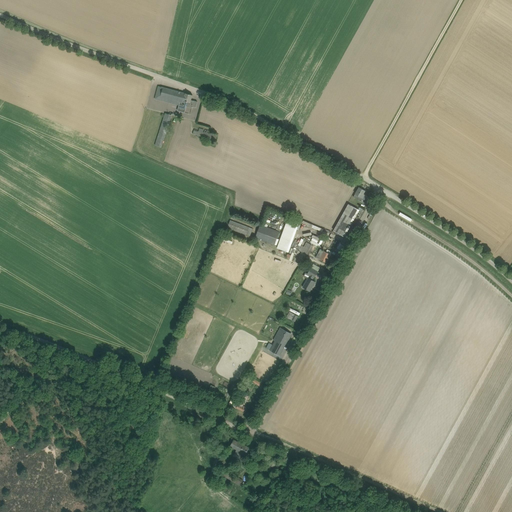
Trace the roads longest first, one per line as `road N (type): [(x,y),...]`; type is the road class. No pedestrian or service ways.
road 1 (unclassified): [(511,281),(461,239),(240,106),(0,15)]
road 2 (track): [(248,430),(380,188)]
road 3 (track): [(61,348),(248,430)]
road 4 (track): [(362,177),(460,0)]
road 5 (track): [(438,511),(296,450)]
